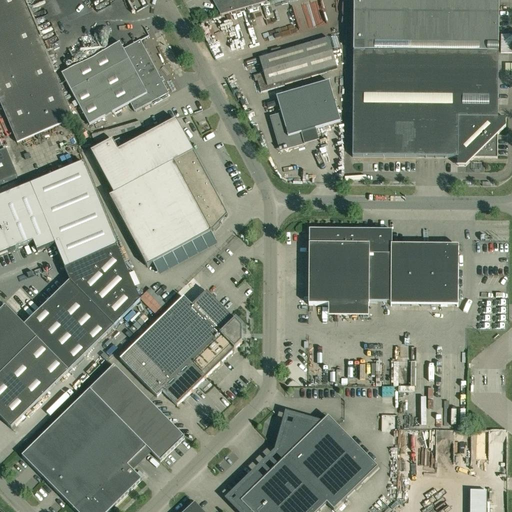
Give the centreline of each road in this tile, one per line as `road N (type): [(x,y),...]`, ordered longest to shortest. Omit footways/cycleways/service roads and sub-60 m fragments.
road 1 (unclassified): [(147,511),(265,392),(271,202)]
road 2 (unclassified): [(271,202),(511,203)]
road 3 (unclassified): [(163,0),(271,202)]
